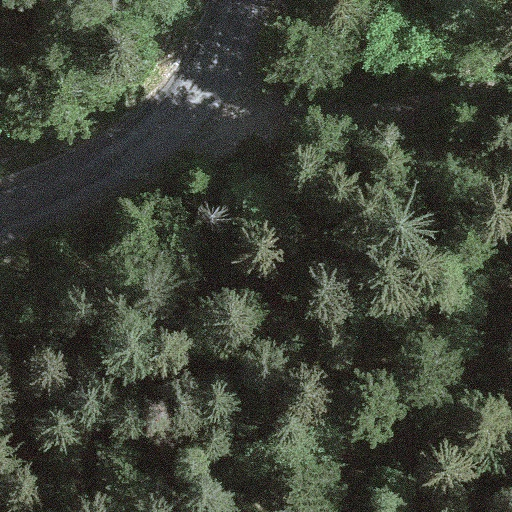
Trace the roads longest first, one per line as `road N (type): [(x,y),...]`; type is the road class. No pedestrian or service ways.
road 1 (tertiary): [(243,0),(211,94),(129,155),(0,215)]
road 2 (track): [(211,94),(285,94),(384,67),(511,74)]
